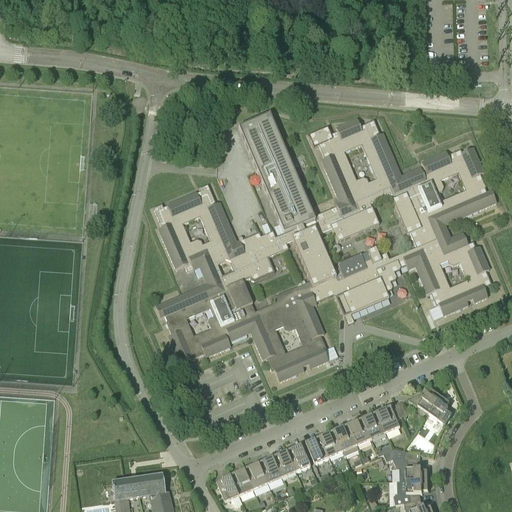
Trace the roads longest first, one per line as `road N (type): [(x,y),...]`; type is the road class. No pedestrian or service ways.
road 1 (residential): [(188,471),(127,369),(118,331),(160,77)]
road 2 (unclassified): [(511,108),(160,77)]
road 3 (residential): [(188,471),(452,359)]
road 4 (residential): [(453,511),(448,466),(475,413),(452,359)]
road 5 (unclassified): [(160,77),(0,53)]
